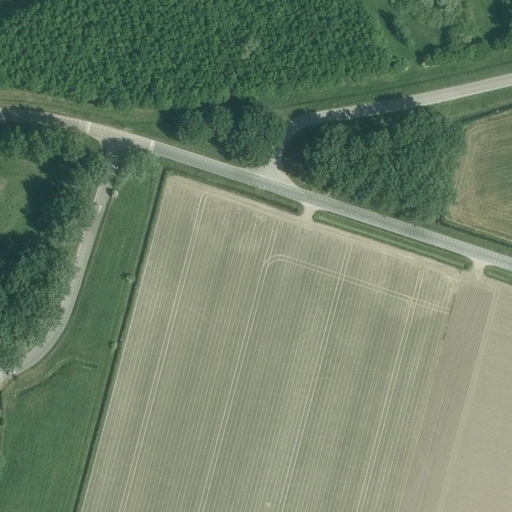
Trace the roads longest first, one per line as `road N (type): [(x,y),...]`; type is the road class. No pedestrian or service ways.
road 1 (unclassified): [(260,183),(284,132),(300,123),(511,78)]
road 2 (tertiary): [(0,375),(38,353),(62,319),(120,138)]
road 3 (tertiary): [(511,265),(260,183)]
road 4 (tertiary): [(260,183),(120,138)]
road 5 (unclassified): [(120,138),(0,115)]
